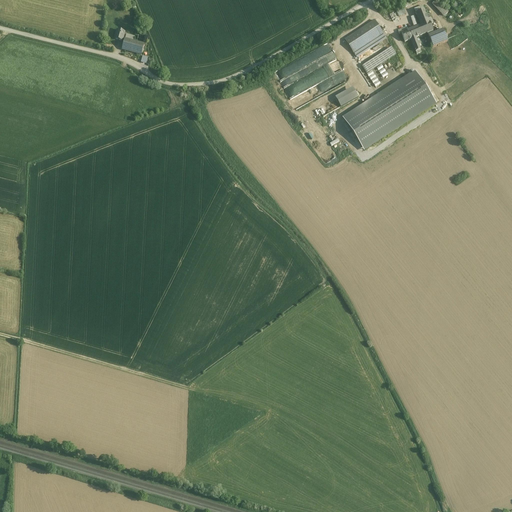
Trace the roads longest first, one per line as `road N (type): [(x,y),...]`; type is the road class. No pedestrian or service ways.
road 1 (unclassified): [(371,0),(244,71),(195,84),(0,27)]
road 2 (track): [(0,334),(187,385)]
